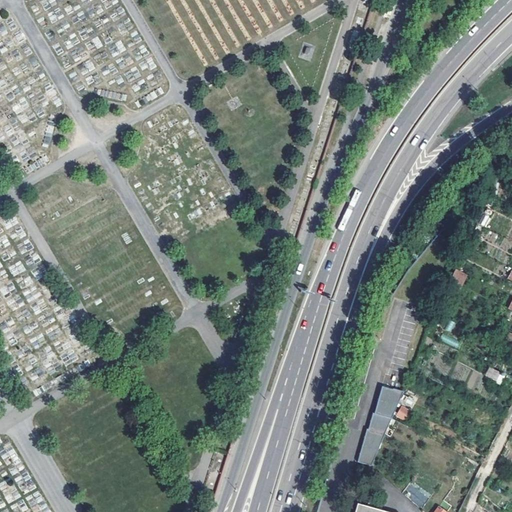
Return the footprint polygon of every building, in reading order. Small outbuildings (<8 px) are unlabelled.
[(306,46),(302,58),(310,60),(314,48),(306,46)] [(450,282),(462,287),(467,274),(455,269),(450,282)] [(442,335),(440,340),(456,346),(459,341),(442,335)] [(502,373),(490,368),(486,377),(497,382),(502,373)] [(410,379),(408,384),(414,387),(416,382),(410,379)] [(358,461),(372,465),(401,399),(403,394),(404,391),(393,388),(392,389),(382,386),(374,413),(373,413),(368,429),(367,429),(358,461)] [(403,419),(408,409),(403,406),(398,416),(403,419)] [(404,496),(422,507),(429,495),(410,484),(404,496)]
